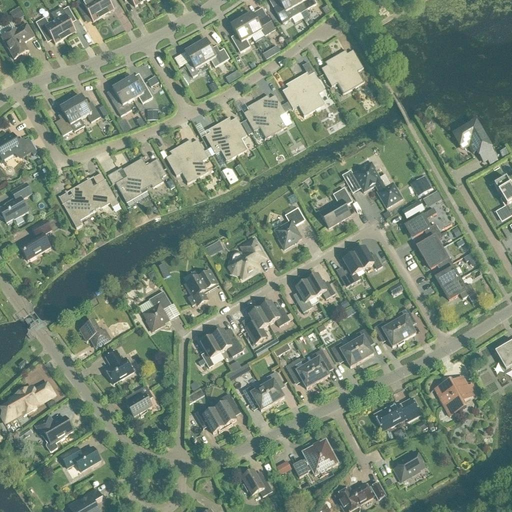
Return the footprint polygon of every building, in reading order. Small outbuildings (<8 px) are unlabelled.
[(85,0),(75,6),(85,23),(90,20),(93,25),(104,19),(93,2),(88,5),(85,0)] [(96,0),(93,2),(104,19),(114,13),(108,2),(112,0),(96,0)] [(145,3),(143,0),(122,0),(124,2),(127,0),(129,0),(135,10),(145,3)] [(299,15),(290,0),(276,0),(282,9),(275,13),(282,26),(294,20),(294,19),(299,15)] [(290,0),(299,15),(305,12),(306,13),(316,7),(312,0),(290,0)] [(15,24),(24,19),(19,10),(10,16),(15,24)] [(62,11),(51,17),(55,24),(65,41),(76,35),(70,25),(75,22),(68,10),(63,13),(62,11)] [(264,39),(273,34),(265,20),(260,23),(260,24),(261,23),(262,25),(258,27),(252,16),(240,23),(250,41),(261,34),(264,39)] [(55,47),(65,41),(55,24),(49,27),(45,20),(36,26),(44,40),(49,37),(55,47)] [(245,44),(250,41),(240,23),(231,29),(238,40),(232,43),(240,56),(249,51),(245,44)] [(14,62),(29,54),(24,46),(35,40),(27,27),(17,33),(16,32),(2,41),(14,62)] [(288,48),(293,45),(291,40),(285,43),(288,48)] [(206,43),(195,49),(206,67),(211,64),(215,71),(229,62),(225,54),(221,57),(217,51),(212,54),(206,43)] [(268,62),(283,52),(279,47),(265,56),(268,62)] [(195,73),(206,67),(195,49),(185,55),(191,66),(186,69),(193,81),(198,77),(195,73)] [(354,91),(365,85),(364,84),(363,85),(357,75),(363,71),(353,54),(344,59),(343,55),(335,60),(354,91)] [(342,98),(354,91),(335,60),(328,64),(330,67),(321,72),(331,90),(337,86),(343,97),(342,97),(342,98)] [(315,114),(326,107),(324,107),(319,97),(324,94),(314,76),(306,81),(304,78),(296,82),(315,114)] [(152,89),(161,85),(158,78),(149,82),(152,89)] [(228,86),(233,83),(230,78),(225,81),(228,86)] [(133,80),(123,86),(133,103),(139,100),(143,107),(153,101),(145,88),(140,91),(133,80)] [(304,120),(315,114),(296,82),(289,86),(291,89),(282,94),(293,112),(298,109),(304,119),(303,120),(304,120)] [(212,96),(218,92),(214,85),(208,89),(212,96)] [(128,106),(133,103),(123,86),(112,92),(119,103),(113,106),(121,120),(132,113),(128,106)] [(276,136),(287,130),(287,129),(286,130),(280,120),(286,116),(275,98),(267,103),(265,100),(258,105),(276,136)] [(81,99),(71,105),(81,122),(87,119),(91,126),(100,120),(93,107),(88,110),(81,99)] [(81,122),(71,105),(60,111),(67,122),(62,125),(68,136),(78,130),(76,126),(81,122)] [(265,143),(276,136),(258,105),(250,109),(252,112),(243,117),(254,135),(260,131),(265,141),(264,142),(265,143)] [(101,110),(105,119),(109,117),(105,108),(101,110)] [(158,124),(158,113),(147,113),(147,123),(158,124)] [(237,159),(248,152),(247,153),(241,142),(247,139),(237,121),(228,126),(226,123),(219,127),(237,159)] [(252,136),(245,123),(243,124),(250,137),(252,136)] [(248,138),(250,137),(243,124),(241,126),(248,138)] [(479,158),(483,165),(487,163),(490,168),(498,163),(494,158),(490,151),(491,151),(475,125),(454,138),(460,149),(467,145),(473,156),(477,154),(479,158)] [(226,165),(237,159),(219,127),(212,131),(213,134),(205,139),(215,157),(221,154),(227,164),(226,165)] [(20,148),(13,138),(0,145),(0,159),(5,168),(2,162),(16,154),(23,161),(32,156),(33,158),(38,156),(36,153),(37,152),(32,143),(30,144),(30,142),(20,148)] [(198,181),(209,175),(209,174),(208,175),(202,164),(208,161),(198,143),(189,148),(187,145),(180,149),(198,181)] [(187,187),(198,181),(180,149),(173,153),(174,157),(166,161),(176,179),(182,176),(188,186),(187,187)] [(153,191),(163,185),(160,181),(166,178),(157,163),(158,163),(158,162),(146,169),(142,162),(132,167),(146,191),(151,188),(153,191)] [(380,202),(386,212),(402,203),(396,192),(394,193),(387,181),(381,184),(374,173),(375,172),(371,165),(365,169),(365,170),(353,178),(351,174),(342,179),(346,186),(355,181),(364,196),(375,189),(382,201),(380,202)] [(127,206),(142,197),(141,194),(146,191),(132,167),(122,173),(127,180),(115,187),(115,188),(116,187),(127,206)] [(235,171),(241,181),(246,178),(240,168),(235,171)] [(511,190),(506,180),(494,187),(502,201),(500,202),(511,220),(511,219),(511,190)] [(418,200),(428,194),(421,181),(411,187),(418,200)] [(170,192),(175,190),(171,182),(166,185),(170,192)] [(101,212),(111,206),(113,211),(119,208),(105,184),(106,184),(106,183),(94,190),(89,183),(80,188),(93,212),(99,209),(101,212)] [(22,203),(32,197),(26,187),(11,195),(15,203),(0,211),(0,218),(1,220),(3,221),(7,226),(14,222),(14,223),(28,215),(22,203)] [(80,224),(90,218),(88,215),(93,212),(80,188),(70,194),(74,201),(62,208),(63,208),(77,232),(82,229),(80,224)] [(345,209),(352,205),(344,191),(333,198),(337,206),(319,216),(328,232),(351,219),(345,209)] [(437,194),(430,198),(435,206),(441,203),(437,194)] [(387,220),(402,212),(399,207),(385,215),(387,220)] [(298,211),(285,219),(289,226),(283,229),(279,223),(272,228),(275,234),(274,234),(279,243),(284,253),(298,245),(297,244),(302,241),(295,230),(305,224),(298,211)] [(429,231),(424,224),(436,217),(433,211),(418,220),(420,222),(406,230),(413,241),(424,234),(427,239),(426,239),(426,240),(427,239),(430,244),(441,237),(438,233),(435,227),(429,231)] [(31,232),(36,239),(19,249),(28,264),(51,251),(43,238),(51,234),(45,224),(31,232)] [(456,241),(461,238),(457,230),(452,233),(456,241)] [(441,252),(436,244),(443,241),(441,237),(430,244),(418,251),(424,261),(441,252)] [(229,270),(233,276),(238,277),(240,277),(243,282),(252,277),(250,275),(255,272),(256,267),(260,265),(258,261),(263,258),(254,243),(241,251),(244,256),(243,260),(237,264),(234,263),(232,264),(230,265),(229,270)] [(208,257),(214,254),(211,249),(205,252),(208,257)] [(365,251),(354,257),(363,273),(370,285),(386,276),(376,259),(371,262),(365,251)] [(441,252),(424,261),(431,272),(438,268),(441,273),(440,274),(441,274),(452,267),(449,261),(447,262),(441,252)] [(342,271),(336,274),(344,287),(349,285),(351,288),(360,283),(356,277),(363,273),(354,257),(343,264),(348,272),(344,275),(342,271)] [(469,272),(477,267),(472,258),(464,263),(469,272)] [(436,282),(443,293),(459,283),(453,273),(455,272),(452,267),(441,274),(444,278),(436,282)] [(162,282),(172,278),(170,271),(160,274),(162,282)] [(151,284),(157,281),(154,275),(148,278),(151,284)] [(197,307),(198,309),(207,303),(203,296),(207,293),(208,295),(219,289),(210,275),(200,280),(200,279),(185,288),(192,299),(187,301),(192,310),(197,307)] [(318,279),(307,285),(316,300),(326,294),(330,300),(335,297),(329,287),(324,289),(318,279)] [(443,293),(449,303),(454,300),(457,305),(468,299),(474,295),(470,287),(463,291),(459,283),(443,293)] [(309,304),(316,300),(307,285),(296,291),(302,302),(297,305),(303,316),(313,310),(309,304)] [(394,288),(398,296),(403,293),(399,285),(398,286),(394,288)] [(172,308),(164,294),(149,303),(149,304),(139,310),(143,317),(147,324),(146,325),(152,335),(161,331),(160,329),(169,324),(163,313),(172,308)] [(471,306),(478,302),(475,296),(468,300),(471,306)] [(271,306),(260,312),(269,328),(276,324),(279,330),(290,324),(284,313),(277,317),(271,306)] [(354,309),(349,312),(352,318),(358,315),(354,309)] [(401,322),(394,326),(404,344),(415,337),(410,327),(415,324),(407,311),(398,317),(401,322)] [(262,332),(269,328),(260,312),(249,318),(256,329),(247,334),(255,347),(263,342),(262,340),(266,338),(262,332)] [(80,333),(87,344),(91,342),(96,351),(111,343),(105,333),(100,336),(94,325),(80,333)] [(404,344),(394,326),(386,331),(383,325),(374,331),(381,344),(387,341),(392,351),(397,348),(398,350),(404,346),(403,344),(404,344)] [(359,342),(352,347),(362,364),(373,358),(368,348),(373,345),(365,332),(356,337),(359,342)] [(223,334),(212,340),(221,356),(228,352),(233,360),(243,354),(236,341),(229,345),(223,334)] [(210,362),(221,356),(212,340),(201,347),(208,358),(203,360),(204,362),(206,366),(209,371),(214,368),(210,362)] [(506,373),(511,369),(511,344),(495,355),(506,373)] [(362,364),(352,347),(344,351),(341,346),(331,352),(338,365),(345,361),(350,371),(362,364)] [(257,360),(263,357),(258,347),(252,351),(257,360)] [(277,360),(291,352),(287,347),(273,355),(277,360)] [(315,364),(308,368),(318,386),(330,379),(324,369),(329,366),(322,353),(312,358),(315,364)] [(122,363),(117,354),(106,360),(111,370),(105,373),(114,387),(134,375),(126,361),(122,363)] [(251,364),(257,361),(253,355),(247,358),(251,364)] [(318,386),(308,368),(304,361),(300,363),(299,362),(285,370),(295,386),(301,382),(307,392),(318,386)] [(248,367),(241,371),(245,377),(251,373),(248,367)] [(233,375),(227,379),(230,385),(236,382),(233,375)] [(270,386),(262,390),(273,408),(284,401),(278,391),(284,388),(276,375),(267,381),(270,386)] [(456,392),(452,385),(451,383),(435,392),(450,420),(466,411),(463,405),(473,400),(467,389),(466,386),(456,392)] [(7,422),(18,416),(22,417),(24,420),(36,412),(34,409),(53,398),(47,387),(33,395),(29,394),(27,391),(16,398),(17,399),(12,402),(13,405),(1,411),(7,422)] [(141,420),(148,416),(147,414),(152,411),(148,403),(153,400),(146,389),(133,396),(137,403),(127,409),(134,421),(140,418),(141,420)] [(273,408),(262,390),(255,394),(252,389),(243,395),(250,408),(255,405),(261,414),(273,408)] [(222,408),(214,413),(226,432),(233,428),(232,426),(236,423),(230,414),(237,410),(229,397),(219,403),(222,408)] [(54,402),(47,406),(50,412),(57,408),(54,402)] [(401,410),(398,405),(374,418),(383,434),(384,434),(382,430),(388,427),(390,430),(391,430),(397,427),(398,425),(406,421),(407,424),(421,417),(412,402),(413,404),(401,410)] [(226,432),(214,413),(207,417),(204,412),(195,417),(202,430),(207,427),(213,437),(218,434),(219,436),(226,432)] [(65,420),(58,425),(55,427),(49,419),(35,429),(42,439),(43,437),(49,446),(47,448),(46,449),(50,455),(52,455),(57,451),(58,449),(56,447),(66,441),(65,439),(74,434),(65,420)] [(428,431),(425,424),(415,429),(418,435),(428,431)] [(19,446),(33,436),(29,430),(15,440),(19,446)] [(397,444),(405,440),(401,432),(393,436),(397,444)] [(319,447),(319,446),(313,449),(314,450),(303,456),(306,463),(302,465),(301,464),(292,469),(299,482),(308,477),(308,476),(312,474),(315,479),(321,476),(321,477),(327,474),(326,473),(338,467),(326,444),(319,447)] [(77,450),(61,460),(67,471),(76,466),(81,475),(101,464),(93,450),(81,457),(77,450)] [(401,485),(407,482),(406,480),(424,470),(416,456),(405,462),(404,460),(396,465),(400,471),(394,474),(401,485)] [(287,464),(276,470),(280,478),(291,472),(287,464)] [(254,474),(242,481),(245,487),(243,488),(247,496),(249,494),(252,500),(260,495),(263,500),(272,495),(265,482),(260,485),(254,474)] [(386,499),(378,486),(371,490),(378,503),(386,499)] [(359,508),(373,500),(365,487),(351,495),(349,491),(336,499),(342,511),(359,511),(360,510),(359,508)] [(86,501),(70,510),(70,511),(97,511),(95,507),(103,503),(96,492),(85,499),(86,501)]
